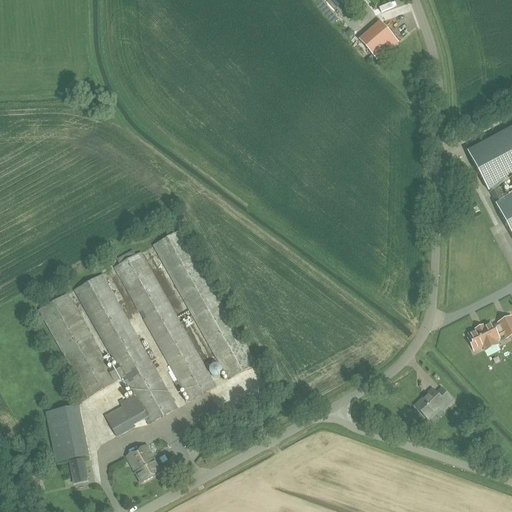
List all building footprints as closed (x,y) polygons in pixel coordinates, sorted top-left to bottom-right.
[(399,43),(380,22),(359,40),(378,62),(399,43)] [(477,147),(469,152),(480,174),(481,174),(488,188),(491,193),(511,181),(511,195),(497,204),(500,210),(501,210),(507,221),(506,221),(511,232),(511,127),(477,146),(477,147)] [(153,246),(223,372),(224,371),(229,380),(256,365),(251,356),(252,355),(182,230),(153,246)] [(215,388),(210,379),(211,378),(141,253),(136,256),(133,250),(117,259),(120,265),(115,268),(185,393),(186,393),(191,402),(215,388)] [(103,275),(74,291),(116,366),(110,370),(117,382),(123,379),(147,418),(151,424),(177,409),(172,401),(173,400),(103,275)] [(68,294),(39,311),(88,399),(117,383),(117,382),(110,370),(68,294)] [(473,354),(482,350),(484,354),(499,347),(495,343),(504,339),(505,341),(511,337),(511,317),(494,327),(492,324),(468,336),(469,338),(466,340),(473,354)] [(415,407),(427,419),(437,408),(442,413),(454,401),(445,392),(440,397),(433,390),(415,407)] [(122,408),(105,417),(112,429),(113,428),(118,437),(134,427),(133,425),(147,418),(133,397),(120,404),(122,408)] [(142,484),(162,473),(147,446),(127,458),(142,484)] [(84,459),(69,462),(72,479),(87,476),(84,459)] [(21,511),(13,497),(5,502),(10,511),(21,511)]
